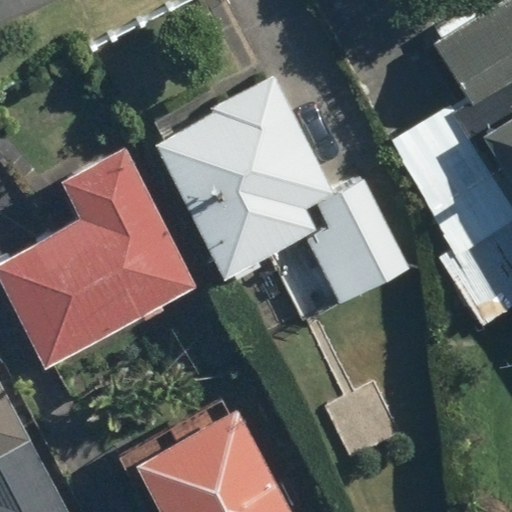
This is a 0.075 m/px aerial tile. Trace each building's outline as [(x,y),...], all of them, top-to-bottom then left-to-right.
[(511,0),(493,0),(417,49),(511,194),(511,216),(438,264),(475,320),(511,296),(511,0)] [(263,78),(146,134),(213,274),(275,246),(299,233),(286,210),(318,193),(263,78)] [(183,285),(111,140),(43,173),(64,215),(0,246),(0,305),(28,362),(183,285)] [(355,173),(318,193),(286,210),(299,233),(275,246),(312,314),(405,263),(355,173)] [(281,511),(219,394),(105,454),(135,511),(281,511)] [(0,441),(12,436),(0,412),(0,441)] [(52,511),(25,461),(0,473),(0,511),(52,511)]
